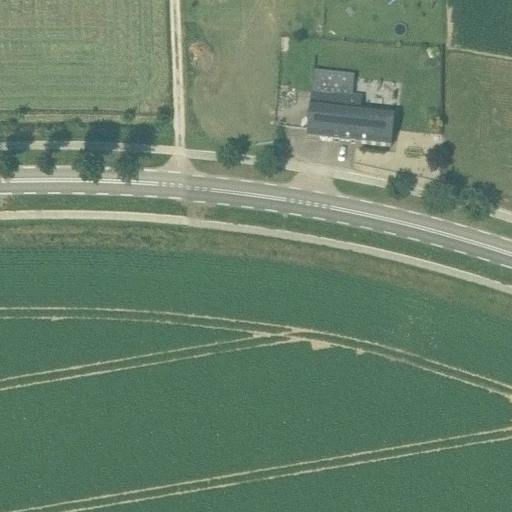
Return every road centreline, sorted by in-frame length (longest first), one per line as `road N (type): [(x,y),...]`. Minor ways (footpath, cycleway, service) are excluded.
road 1 (primary): [(511,255),(392,220),(242,193),(0,182)]
road 2 (track): [(181,186),(175,0)]
